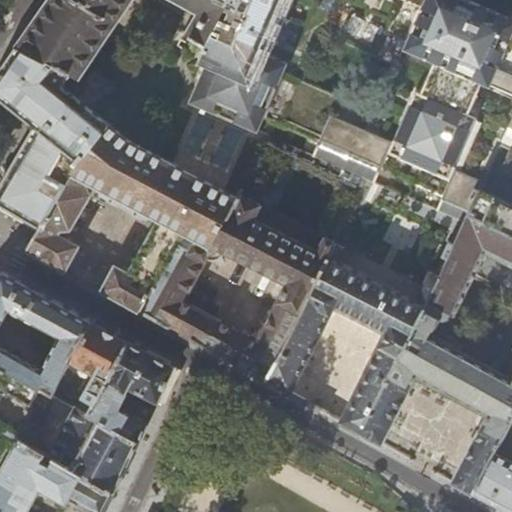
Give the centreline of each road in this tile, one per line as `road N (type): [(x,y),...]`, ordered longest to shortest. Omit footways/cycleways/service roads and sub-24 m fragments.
road 1 (residential): [(470,511),(205,364)]
road 2 (residential): [(205,364),(0,251)]
road 3 (residential): [(205,364),(128,511)]
